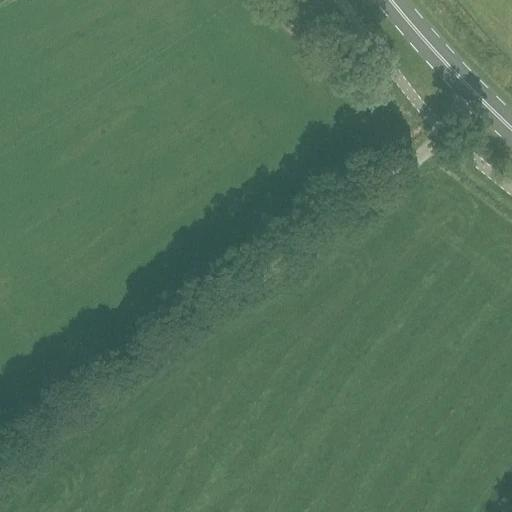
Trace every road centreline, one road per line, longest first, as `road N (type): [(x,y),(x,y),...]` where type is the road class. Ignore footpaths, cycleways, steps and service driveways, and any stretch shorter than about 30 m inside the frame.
road 1 (unclassified): [(0,473),(413,163),(476,95)]
road 2 (primary): [(476,95),(390,0)]
